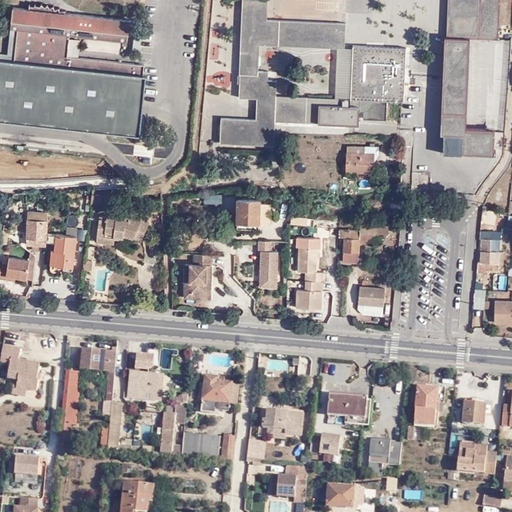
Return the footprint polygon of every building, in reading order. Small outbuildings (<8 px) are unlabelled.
[(259,45),(298,47),(344,48),(345,23),(302,21),(266,20),(267,0),(242,0),(240,45),(259,47),(259,45)] [(368,0),(349,0),(349,13),(368,13),(368,0)] [(481,0),(448,0),(447,37),(471,38),(480,38),(481,0)] [(481,0),(480,38),(499,39),(500,0),(481,0)] [(0,58),(0,119),(140,135),(147,75),(144,74),(145,64),(68,56),(70,34),(122,40),(123,32),(128,33),(131,33),(133,19),(60,11),(59,8),(55,9),(53,5),(50,7),(47,4),(45,6),(41,4),(40,6),(35,4),(34,6),(29,5),(29,8),(13,6),(11,28),(17,28),(14,60),(0,58)] [(0,52),(0,58),(14,60),(17,28),(11,28),(8,54),(0,52)] [(447,37),(445,37),(440,134),(444,135),(443,154),(462,154),(463,153),(494,154),(495,129),(466,128),(471,38),(447,37)] [(508,40),(495,40),(495,76),(508,76),(508,40)] [(258,71),(259,47),(240,45),(237,98),(256,99),(255,120),(221,118),(220,143),(273,145),(274,122),(284,122),(358,126),(359,113),(363,113),(363,120),(385,121),(386,101),(404,102),(406,48),(353,46),(350,99),(289,97),(275,96),(275,81),(267,80),(268,71),(258,71)] [(345,173),(372,174),(374,156),(378,156),(379,147),(347,146),(345,173)] [(95,193),(91,193),(90,202),(97,203),(98,194),(95,193)] [(260,206),(261,203),(261,199),(239,198),(238,220),(260,221),(260,224),(270,225),(271,206),(260,206)] [(27,212),(26,238),(26,245),(32,245),(40,245),(45,246),(45,242),(45,239),(45,234),(47,213),(27,212)] [(315,219),(298,217),(297,224),(314,226),(315,219)] [(97,237),(115,239),(116,235),(124,236),(135,238),(142,240),(148,223),(125,218),(124,222),(100,218),(97,237)] [(360,230),(340,229),(340,237),(346,238),(344,262),(360,263),(361,244),(361,233),(376,234),(389,235),(390,226),(377,225),(377,223),(361,222),(360,230)] [(10,225),(4,223),(2,237),(0,243),(6,244),(7,244),(10,225)] [(64,235),(75,236),(76,229),(65,227),(64,235)] [(491,231),(491,239),(490,251),(499,252),(500,240),(500,231),(491,231)] [(376,244),(376,234),(361,233),(361,244),(376,244)] [(45,234),(45,239),(45,242),(54,243),(55,235),(45,234)] [(54,255),(53,266),(71,267),(75,236),(55,234),(55,235),(54,243),(53,251),(55,251),(54,255)] [(485,262),(484,270),(498,270),(499,266),(499,252),(490,251),(491,239),(482,238),(481,262),(485,262)] [(270,250),(270,240),(257,240),(257,250),(259,250),(259,286),(275,286),(276,250),(270,250)] [(308,290),(304,290),(298,289),(297,307),(321,309),(323,272),(317,271),(318,247),(300,246),(299,271),(305,271),(309,271),(308,290)] [(0,278),(6,279),(6,275),(15,277),(26,279),(32,279),(35,256),(30,252),(29,261),(9,257),(8,264),(0,263),(0,278)] [(211,254),(193,253),(193,263),(189,263),(189,280),(184,280),(184,291),(210,292),(210,281),(208,281),(208,277),(210,277),(211,254)] [(1,261),(1,263),(8,264),(9,257),(6,256),(1,261)] [(92,260),(84,259),(83,259),(82,270),(90,271),(92,260)] [(478,262),(477,269),(477,272),(484,273),(484,270),(485,262),(481,262),(478,262)] [(358,303),(384,306),(385,289),(360,286),(358,303)] [(472,307),(484,308),(485,288),(474,287),(472,307)] [(511,301),(495,301),(494,322),(511,322),(511,301)] [(383,315),(384,306),(358,303),(358,308),(362,313),(383,315)] [(20,349),(4,346),(1,362),(11,363),(8,378),(19,380),(18,386),(17,387),(28,389),(37,391),(39,379),(35,378),(36,373),(38,373),(40,364),(19,360),(20,349)] [(116,373),(117,363),(118,353),(113,353),(84,350),(83,353),(78,353),(77,368),(82,369),(82,371),(109,374),(111,374),(111,372),(116,373)] [(131,353),(130,368),(150,370),(154,367),(155,356),(148,355),(131,353)] [(66,372),(60,445),(65,446),(69,446),(71,425),(77,426),(80,390),(78,390),(79,373),(66,372)] [(106,402),(113,403),(116,373),(111,372),(111,374),(109,374),(106,402)] [(149,377),(150,374),(130,372),(128,392),(145,393),(151,394),(151,401),(162,402),(164,379),(149,377)] [(230,404),(232,385),(232,384),(225,383),(226,379),(206,377),(202,413),(216,415),(217,411),(229,412),(230,404)] [(26,396),(28,389),(17,387),(18,386),(14,385),(12,394),(26,396)] [(240,386),(232,385),(230,404),(237,404),(240,386)] [(438,403),(439,389),(419,387),(417,410),(437,411),(438,403)] [(446,390),(439,389),(438,403),(445,405),(446,390)] [(175,399),(175,402),(187,403),(188,394),(182,393),(175,399)] [(346,417),(367,419),(369,399),(369,397),(331,393),(329,415),(346,417)] [(372,399),(369,399),(367,419),(346,417),(345,423),(369,426),(372,399)] [(464,424),(484,426),(486,414),(491,414),(492,406),(486,406),(486,404),(466,402),(464,424)] [(118,450),(131,451),(131,447),(119,446),(123,404),(113,403),(111,429),(109,449),(118,450)] [(178,406),(176,415),(176,423),(186,424),(187,407),(178,406)] [(503,425),(511,426),(511,406),(505,406),(503,425)] [(268,429),(286,431),(286,434),(301,436),(303,413),(269,410),(268,420),(265,420),(264,428),(268,429)] [(440,412),(437,411),(417,410),(416,415),(415,425),(438,427),(440,412)] [(161,454),(172,455),(173,445),(176,423),(176,415),(165,413),(161,448),(161,454)] [(409,427),(407,439),(415,440),(416,428),(409,427)] [(111,429),(103,428),(101,449),(109,449),(111,429)] [(286,431),(268,429),(267,438),(285,440),(286,434),(286,431)] [(184,445),(182,456),(183,456),(218,459),(219,460),(220,436),(185,433),(184,445)] [(322,438),(312,437),(310,453),(339,456),(342,437),(323,434),(322,438)] [(222,460),(232,460),(235,436),(225,436),(222,460)] [(249,462),(253,462),(255,441),(255,438),(250,437),(247,462),(249,462)] [(384,464),(400,466),(402,443),(372,440),(368,473),(383,474),(384,464)] [(267,443),(255,441),(253,462),(265,463),(267,443)] [(60,445),(59,445),(57,459),(64,460),(65,446),(60,445)] [(184,445),(173,445),(172,455),(182,456),(184,445)] [(495,474),(498,453),(488,452),(489,447),(475,445),(475,450),(461,450),(458,471),(495,474)] [(42,459),(19,456),(17,473),(41,475),(42,459)] [(135,465),(122,464),(122,473),(135,474),(135,465)] [(287,466),(286,476),(306,478),(307,472),(304,467),(287,466)] [(295,493),(304,494),(306,478),(286,476),(272,475),(270,495),(277,495),(278,492),(295,494),(295,493)] [(397,477),(388,476),(387,490),(396,491),(397,477)] [(122,511),(145,511),(147,501),(151,501),(153,486),(125,483),(122,511)] [(325,505),(355,509),(358,488),(328,485),(325,505)] [(363,489),(358,488),(355,509),(360,509),(363,489)] [(295,494),(278,492),(277,495),(295,498),(294,500),(303,501),(304,494),(295,493),(295,494)] [(503,499),(484,494),(483,504),(501,509),(503,499)] [(39,499),(22,498),(21,507),(16,507),(15,511),(38,511),(39,509),(38,509),(39,499)]
